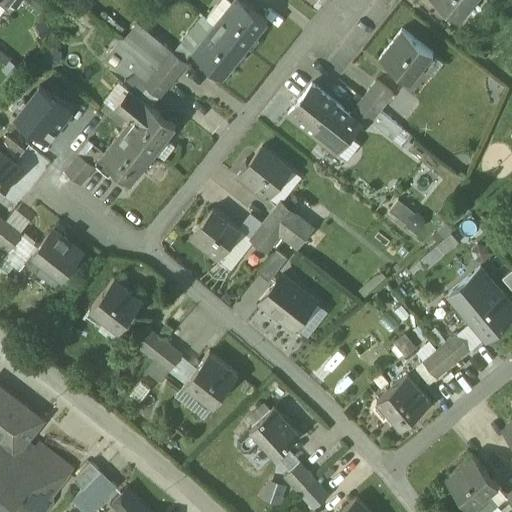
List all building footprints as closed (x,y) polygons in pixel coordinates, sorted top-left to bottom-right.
[(14,0),(0,0),(0,3),(7,9),(14,0)] [(246,2),(243,0),(233,0),(215,23),(246,48),(268,20),(246,2)] [(475,0),(435,0),(460,20),(475,0)] [(246,48),(215,23),(193,52),(224,76),(246,48)] [(434,53),(402,28),(380,57),(411,82),(434,53)] [(157,67),(171,50),(157,39),(144,57),(157,67)] [(144,57),(122,40),(105,61),(129,81),(126,86),(145,101),(153,107),(160,98),(143,84),(157,67),(144,57)] [(188,64),(171,50),(157,67),(174,81),(188,64)] [(174,81),(157,67),(143,84),(160,98),(174,81)] [(377,80),(363,98),(380,111),(394,94),(377,80)] [(126,86),(122,83),(107,103),(130,121),(145,101),(126,86)] [(351,113),(313,83),(289,113),(343,157),(356,141),(352,137),(361,125),(363,123),(351,113)] [(40,85),(15,116),(47,142),(72,110),(40,85)] [(394,94),(380,111),(396,124),(410,107),(394,94)] [(380,111),(363,98),(351,113),(363,123),(361,125),(367,129),(367,128),(380,111)] [(153,107),(145,101),(130,121),(123,130),(154,154),(177,126),(153,107)] [(380,111),(367,128),(384,140),(388,135),(396,124),(380,111)] [(408,134),(396,124),(388,135),(399,144),(407,135),(408,134)] [(104,153),(101,158),(104,160),(132,183),(154,154),(123,130),(104,153)] [(399,144),(404,149),(412,140),(407,135),(399,144)] [(26,149),(9,136),(2,145),(19,158),(26,149)] [(89,142),(65,172),(83,187),(104,160),(101,158),(104,153),(89,142)] [(303,176),(264,145),(240,175),(268,198),(273,192),(283,200),(303,176)] [(0,194),(22,166),(0,148),(0,194)] [(396,199),(388,212),(420,231),(428,218),(396,199)] [(295,219),(277,206),(264,223),(281,237),(295,219)] [(215,207),(192,236),(221,258),(243,230),(215,207)] [(23,233),(6,219),(0,226),(0,242),(9,250),(23,233)] [(295,219),(281,237),(293,246),(307,229),(295,219)] [(281,237),(264,223),(250,240),(267,254),(281,237)] [(83,252),(53,228),(33,254),(63,278),(83,252)] [(421,255),(429,265),(459,240),(451,231),(421,255)] [(9,250),(0,242),(0,259),(1,261),(9,250)] [(277,249),(259,272),(270,281),(288,257),(277,249)] [(511,315),(511,304),(481,267),(450,293),(474,322),(458,335),(471,349),(486,336),(487,336),(511,315)] [(316,301),(282,275),(260,302),(294,329),(296,327),(307,335),(327,311),(316,302),(316,301)] [(115,277),(90,309),(119,331),(144,300),(115,277)] [(148,327),(135,344),(152,357),(166,340),(148,327)] [(407,333),(396,338),(403,352),(414,347),(407,333)] [(458,335),(457,333),(440,347),(454,364),(471,350),(471,349),(458,335)] [(183,354),(166,340),(152,357),(170,371),(183,354)] [(440,347),(423,361),(437,378),(454,364),(440,347)] [(210,352),(185,384),(214,406),(238,375),(210,352)] [(408,374),(377,400),(401,427),(431,402),(408,374)] [(43,420),(0,386),(0,511),(18,511),(24,506),(32,511),(37,511),(72,468),(39,442),(32,451),(24,444),(43,420)] [(275,406),(250,428),(239,438),(239,445),(244,450),(251,451),(262,441),(276,456),(300,434),(275,406)] [(474,455),(446,479),(472,509),(474,507),(478,511),(490,511),(507,498),(506,496),(498,487),(500,486),(474,455)] [(91,461),(74,479),(84,488),(101,471),(91,461)] [(300,461),(284,476),(299,493),(315,478),(300,461)] [(101,471),(84,488),(89,494),(100,504),(117,487),(101,471)] [(330,494),(315,478),(299,493),(314,509),(330,494)] [(122,511),(150,511),(147,509),(127,487),(112,501),(122,511)] [(84,488),(73,500),(78,505),(89,494),(84,488)] [(371,511),(357,497),(340,511),(371,511)]
